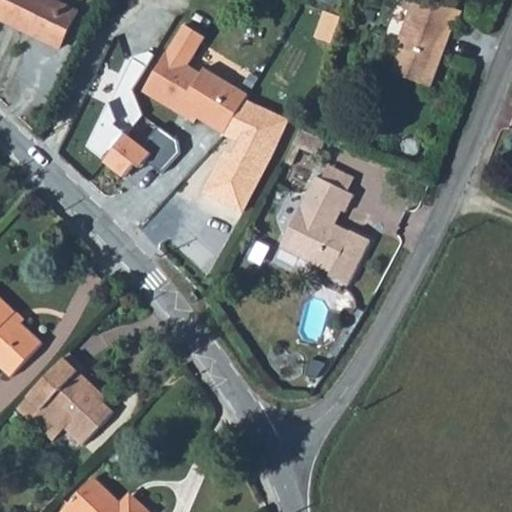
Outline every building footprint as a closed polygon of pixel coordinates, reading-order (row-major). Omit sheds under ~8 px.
[(50,0),(0,0),(0,19),(58,49),(76,13),(50,0)] [(391,72),(428,87),(441,52),(435,50),(444,25),(450,28),(454,29),(461,12),(431,0),(402,0),(400,8),(408,10),(396,41),(397,45),(401,46),(391,72)] [(328,16),(318,38),(334,46),(343,23),(328,16)] [(206,37),(184,24),(143,90),(178,111),(181,107),(197,117),(224,133),(243,100),(247,94),(205,68),(201,73),(188,65),(206,37)] [(435,50),(441,52),(450,28),(444,25),(435,50)] [(134,91),(154,55),(148,49),(130,54),(111,98),(108,97),(87,143),(88,146),(104,162),(144,115),(134,91)] [(243,100),(224,133),(239,140),(232,153),(230,152),(221,170),(216,168),(204,191),(242,210),(267,161),(286,120),(243,100)] [(181,107),(178,111),(193,121),(197,117),(181,107)] [(326,140),(299,129),(291,145),(297,147),(319,156),(326,140)] [(297,147),(291,145),(284,159),(290,162),(297,147)] [(328,165),(321,177),(346,190),(352,177),(328,165)] [(321,177),(315,174),(278,245),(329,270),(327,273),(347,283),(369,239),(352,230),(350,233),(334,224),(333,216),(330,214),(335,205),(342,209),(345,211),(354,194),(346,190),(321,177)] [(333,216),(334,224),(342,209),(335,205),(330,214),(333,216)] [(0,297),(0,365),(13,377),(43,344),(22,323),(20,326),(12,319),(17,313),(0,297)] [(24,320),(17,313),(12,319),(20,326),(22,323),(24,320)] [(97,396),(101,391),(79,371),(83,365),(69,352),(22,402),(36,415),(32,420),(53,439),(65,427),(84,445),(115,413),(97,396)] [(36,415),(22,402),(17,407),(31,421),(32,420),(36,415)] [(62,511),(84,511),(108,490),(94,477),(62,511)] [(108,490),(84,511),(150,511),(136,498),(128,507),(121,502),(108,490)] [(130,493),(121,502),(128,507),(136,498),(131,494),(130,493)]
